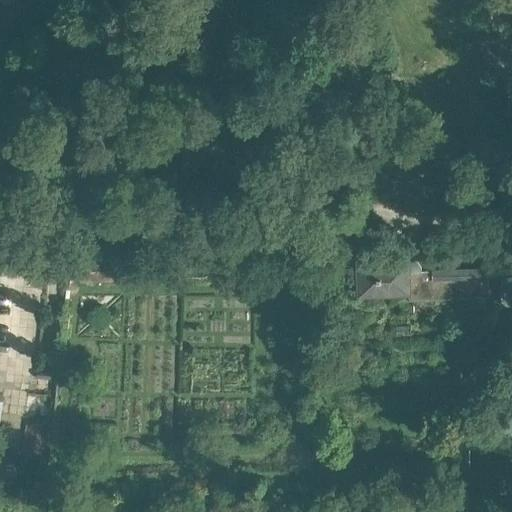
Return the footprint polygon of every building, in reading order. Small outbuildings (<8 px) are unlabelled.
[(71,281),(116,279),(115,252),(70,253),(71,281)] [(348,268),(348,273),(358,272),(359,293),(410,292),(410,290),(432,289),(433,295),(489,293),(488,268),(421,270),(420,265),(417,261),(413,259),(408,258),(408,257),(400,258),(400,253),(381,253),(381,258),(358,259),(358,261),(357,261),(356,261),(355,261),(354,261),(354,262),(353,262),(352,262),(352,263),(351,263),(350,264),(348,268)] [(511,267),(501,268),(502,305),(511,304),(511,267)] [(220,404),(203,404),(203,434),(220,434),(220,404)] [(0,482),(14,482),(14,463),(0,463),(0,482)]
